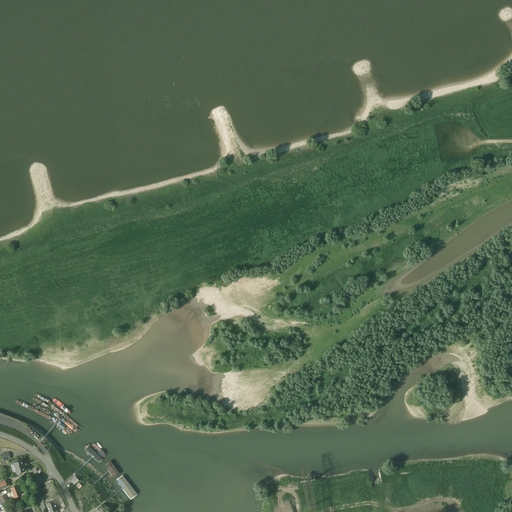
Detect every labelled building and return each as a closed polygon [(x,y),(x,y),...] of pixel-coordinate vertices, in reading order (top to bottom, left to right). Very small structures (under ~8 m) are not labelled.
[(0,385),(0,411),(12,415),(18,391),(0,385)] [(86,428),(60,407),(47,423),(74,444),(86,428)] [(113,449),(97,437),(84,451),(99,465),(104,460),(113,449)] [(437,437),(387,441),(388,461),(438,457),(437,437)] [(99,471),(108,482),(126,467),(117,456),(99,471)] [(17,461),(17,459),(12,460),(16,474),(25,471),(21,460),(17,461)] [(141,488),(126,467),(108,482),(110,484),(123,501),(128,497),(141,488)] [(21,495),(17,485),(10,488),(10,489),(8,490),(9,493),(12,492),(14,498),(21,495)] [(48,511),(54,511),(57,511),(53,501),(46,503),(48,511)]
